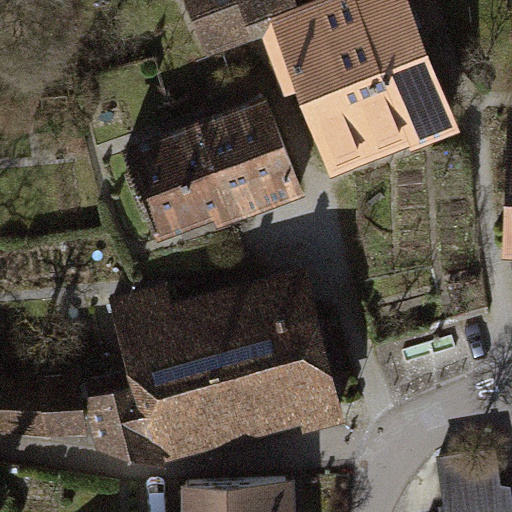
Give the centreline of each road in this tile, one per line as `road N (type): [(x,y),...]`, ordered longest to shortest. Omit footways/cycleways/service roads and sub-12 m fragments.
road 1 (residential): [(0,447),(142,467),(356,449),(386,467)]
road 2 (residential): [(386,467),(400,442),(446,405),(511,385)]
